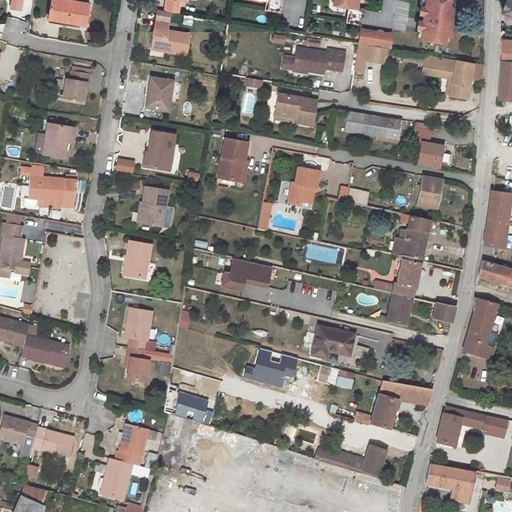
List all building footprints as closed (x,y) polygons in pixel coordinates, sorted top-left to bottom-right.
[(68,0),(51,0),(48,16),(64,18),(63,21),(71,22),(85,24),(89,3),(68,0)] [(265,0),(264,9),(280,12),(282,0),(265,0)] [(347,7),(344,23),(360,26),(363,10),(356,9),(357,0),(332,0),(332,5),(347,7)] [(422,29),(421,41),(445,45),(446,37),(450,38),(455,7),(450,6),(451,0),(426,0),(426,7),(421,6),(420,14),(425,15),(424,21),(419,21),(418,28),(422,29)] [(511,0),(507,0),(503,11),(511,14),(511,0)] [(71,27),(71,22),(63,21),(64,18),(48,16),(47,23),(71,27)] [(155,21),(151,47),(165,50),(164,53),(186,57),(190,35),(168,31),(169,23),(155,21)] [(389,35),(359,30),(357,44),(367,45),(379,47),(386,49),(389,35)] [(274,34),(272,42),(284,45),(286,36),(274,34)] [(511,40),(502,40),(502,60),(511,61),(511,40)] [(379,47),(367,45),(364,60),(376,62),(379,47)] [(386,49),(379,47),(376,62),(384,63),(386,49)] [(327,54),(295,49),(294,57),(293,61),(292,70),(306,72),(323,75),(324,70),(342,73),(345,55),(327,52),(327,54)] [(433,58),(424,56),(421,74),(447,78),(443,74),(430,71),(433,58)] [(473,63),(473,64),(433,58),(430,71),(443,74),(447,78),(451,78),(448,95),(467,99),(471,81),(471,78),(476,79),(476,80),(484,81),(485,65),(473,63)] [(292,70),(293,61),(282,59),(280,69),(290,70),(292,70)] [(511,101),(511,61),(502,60),(498,101),(511,101)] [(306,72),(292,70),(290,70),(289,76),(304,79),(306,72)] [(90,76),(71,72),(70,80),(65,80),(62,100),(82,103),(84,92),(85,83),(88,84),(90,76)] [(246,76),(243,84),(261,89),(264,81),(246,76)] [(172,82),(150,79),(145,107),(166,112),(172,82)] [(317,101),(278,94),(275,115),(295,119),(294,122),(313,126),(317,101)] [(403,119),(349,111),(345,130),(399,140),(403,119)] [(434,123),(417,121),(414,140),(422,141),(431,143),(434,123)] [(68,128),(47,124),(41,155),(63,159),(65,144),(68,128)] [(38,133),(34,151),(40,152),(44,134),(38,133)] [(152,133),(149,154),(147,168),(169,172),(174,136),(152,133)] [(248,142),(225,138),(218,176),(239,180),(243,160),(245,161),(245,160),(248,142)] [(431,143),(422,141),(418,162),(439,166),(441,159),(449,161),(451,153),(442,151),(443,145),(431,143)] [(134,173),(135,160),(117,158),(116,171),(134,173)] [(244,181),(248,160),(245,160),(245,161),(243,160),(239,180),(244,181)] [(320,171),(299,168),(296,183),(293,183),(290,203),(301,205),(302,201),(309,202),(312,187),(316,187),(318,187),(320,171)] [(187,179),(198,181),(199,173),(189,171),(187,179)] [(73,181),(29,174),(25,195),(58,201),(57,205),(69,207),(73,181)] [(441,180),(421,176),(415,204),(435,208),(441,180)] [(350,186),(342,185),(339,198),(347,200),(350,186)] [(146,187),(143,203),(147,204),(144,224),(163,227),(169,191),(146,187)] [(370,191),(351,187),(348,200),(368,205),(370,191)] [(491,192),(483,245),(502,248),(511,195),(491,192)] [(139,223),(144,224),(147,204),(143,203),(142,203),(139,223)] [(268,222),(270,213),(262,212),(260,221),(268,222)] [(420,261),(427,224),(431,225),(432,219),(428,218),(428,219),(409,216),(406,228),(401,227),(399,238),(394,237),(391,254),(398,256),(420,261)] [(21,227),(5,225),(0,254),(0,268),(1,269),(9,270),(14,271),(14,274),(27,276),(29,264),(20,263),(23,241),(19,240),(21,227)] [(195,240),(194,246),(206,248),(208,242),(195,240)] [(130,242),(127,258),(130,259),(127,277),(145,280),(151,245),(130,242)] [(366,249),(365,256),(372,258),(374,250),(366,249)] [(415,288),(420,261),(398,256),(398,259),(402,260),(396,284),(394,284),(393,286),(375,282),(373,289),(392,294),(411,298),(415,288)] [(270,266),(233,257),(229,273),(225,272),(221,285),(242,290),(244,282),(246,274),(253,275),(251,283),(266,287),(270,266)] [(511,270),(481,261),(478,277),(511,286),(511,270)] [(9,270),(1,269),(0,276),(0,277),(7,279),(9,270)] [(253,275),(246,274),(244,282),(251,283),(253,275)] [(411,298),(392,294),(387,321),(406,325),(411,302),(411,298)] [(435,303),(411,298),(411,302),(434,307),(435,303)] [(496,304),(484,300),(475,298),(473,307),(472,314),(463,350),(490,359),(493,347),(485,345),(496,304)] [(454,307),(435,303),(434,307),(431,317),(451,322),(454,307)] [(23,304),(23,313),(32,313),(32,304),(23,304)] [(125,338),(130,339),(129,349),(149,352),(154,353),(156,343),(147,342),(152,313),(130,309),(125,338)] [(182,310),(178,326),(187,328),(191,312),(182,310)] [(21,350),(27,326),(0,319),(0,341),(11,344),(10,347),(21,350)] [(353,333),(317,325),(310,354),(324,358),(326,349),(347,355),(353,333)] [(34,338),(36,329),(27,326),(21,350),(20,357),(44,363),(45,359),(63,363),(68,346),(34,338)] [(149,352),(129,349),(127,359),(131,359),(129,369),(127,379),(146,382),(149,362),(148,362),(149,352)] [(45,359),(44,363),(63,368),(63,363),(45,359)] [(159,363),(159,374),(167,374),(167,363),(159,363)] [(340,369),(336,384),(350,388),(354,373),(340,369)] [(432,388),(382,380),(372,415),(354,410),(351,419),(370,424),(370,423),(389,428),(397,397),(427,404),(432,388)] [(169,383),(164,409),(163,411),(169,413),(202,423),(208,425),(212,413),(205,411),(208,400),(174,391),(176,385),(169,383)] [(331,404),(329,412),(335,414),(337,405),(331,404)] [(443,413),(436,441),(455,446),(461,423),(464,410),(446,406),(444,413),(443,413)] [(464,410),(461,423),(485,428),(488,415),(464,410)] [(202,423),(169,413),(156,461),(181,468),(193,431),(199,432),(202,423)] [(485,428),(484,432),(508,437),(511,421),(511,420),(488,415),(485,428)] [(37,428),(38,426),(4,417),(0,432),(0,440),(14,444),(16,435),(25,437),(34,440),(37,428)] [(315,458),(208,425),(202,423),(199,432),(221,439),(209,479),(241,488),(293,505),(317,511),(398,511),(404,485),(377,477),(360,472),(328,462),(315,458)] [(126,424),(117,460),(133,464),(140,466),(149,429),(126,424)] [(37,428),(34,440),(32,448),(69,458),(75,438),(37,428)] [(372,433),(368,448),(364,460),(360,472),(377,477),(390,438),(372,433)] [(16,435),(14,444),(22,446),(25,437),(16,435)] [(317,448),(315,458),(328,462),(331,452),(317,448)] [(360,472),(364,460),(344,453),(343,456),(331,452),(328,462),(360,472)] [(117,460),(110,459),(106,474),(109,475),(104,495),(124,500),(133,464),(117,460)] [(25,476),(36,479),(40,466),(28,463),(25,476)] [(452,501),(469,506),(470,506),(477,475),(430,464),(425,483),(454,491),(452,501)] [(109,475),(106,474),(101,494),(104,495),(109,475)] [(497,476),(495,488),(509,491),(511,480),(497,476)] [(39,511),(49,491),(24,485),(12,511),(39,511)] [(293,505),(241,488),(238,495),(291,511),(293,505)] [(0,511),(8,511),(10,500),(0,498),(0,511)] [(425,511),(427,503),(421,501),(420,502),(418,511),(425,511)] [(127,502),(125,511),(141,511),(142,504),(127,502)]
